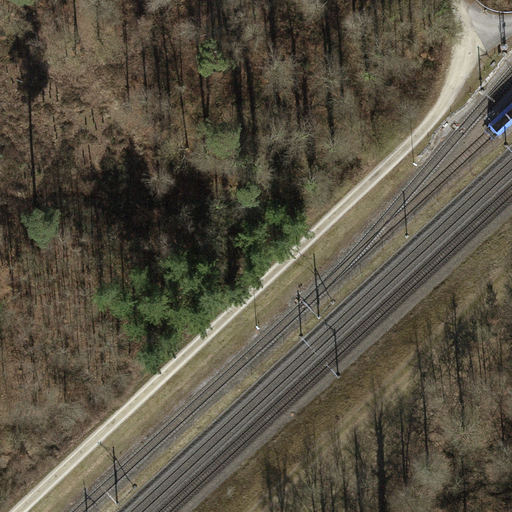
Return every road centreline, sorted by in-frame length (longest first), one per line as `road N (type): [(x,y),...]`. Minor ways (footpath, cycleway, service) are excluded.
road 1 (track): [(19,511),(430,118),(471,58),(471,22),(457,0)]
road 2 (track): [(511,277),(260,511)]
